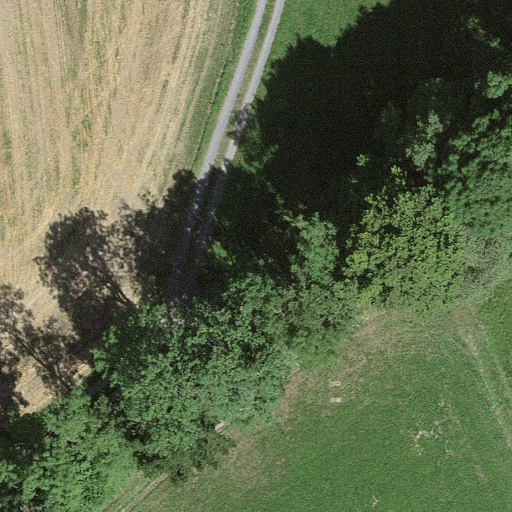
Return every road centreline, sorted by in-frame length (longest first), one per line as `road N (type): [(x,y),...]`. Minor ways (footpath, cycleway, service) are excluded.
road 1 (track): [(0,505),(158,357),(511,107)]
road 2 (track): [(158,357),(272,0)]
